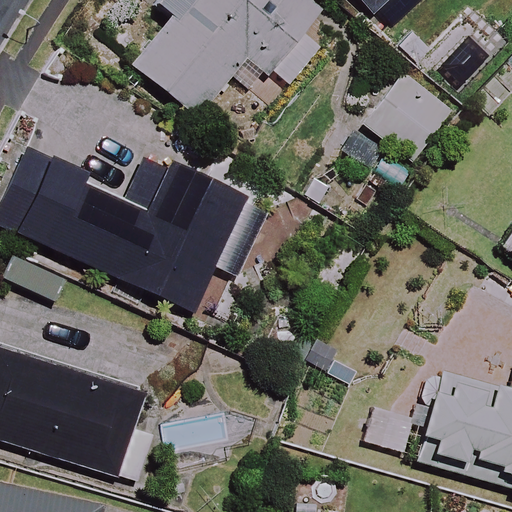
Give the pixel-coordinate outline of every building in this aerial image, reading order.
[(312,11),(297,0),(148,0),(146,4),(167,19),(129,70),(195,119),(238,59),(262,77),(312,11)] [(383,0),(350,0),(367,17),(383,0)] [(446,110),(390,73),(357,122),(413,160),(446,110)] [(81,180),(10,149),(0,171),(0,231),(187,314),(207,268),(222,274),(252,207),(162,168),(140,217),(76,189),(81,180)] [(134,395),(0,353),(0,444),(130,485),(145,436),(123,429),(134,395)] [(511,397),(482,389),(479,398),(424,383),(403,459),(511,489),(511,397)] [(405,420),(366,410),(358,440),(398,450),(405,420)] [(90,511),(91,508),(0,488),(0,511),(90,511)]
